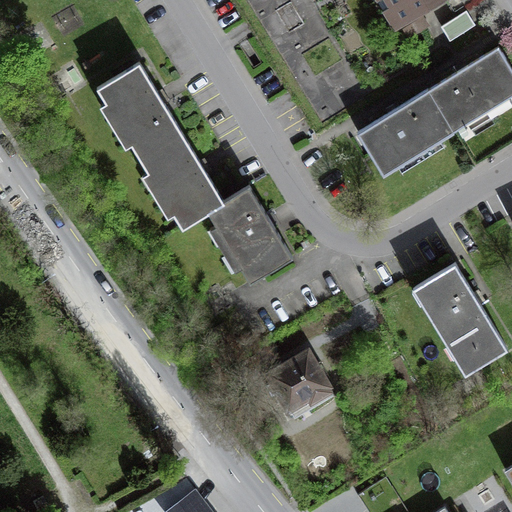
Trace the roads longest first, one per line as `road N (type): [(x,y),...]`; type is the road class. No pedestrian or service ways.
road 1 (residential): [(172,0),(308,225),(344,251),(393,257),(435,238),(511,183)]
road 2 (primary): [(263,511),(0,155)]
